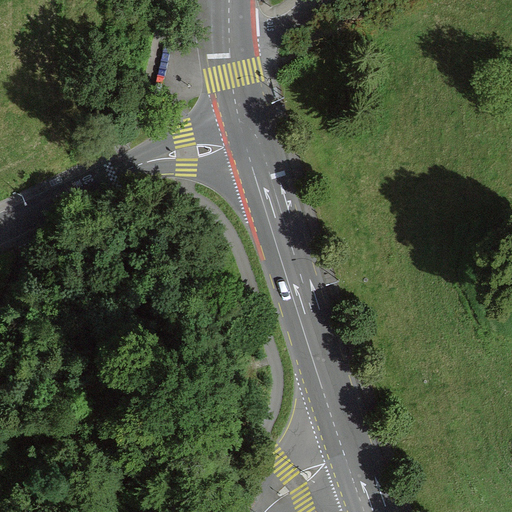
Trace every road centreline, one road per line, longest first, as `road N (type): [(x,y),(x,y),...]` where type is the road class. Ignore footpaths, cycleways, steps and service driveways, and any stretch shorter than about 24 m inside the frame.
road 1 (secondary): [(350,451),(245,139)]
road 2 (residential): [(245,139),(152,160),(22,220)]
